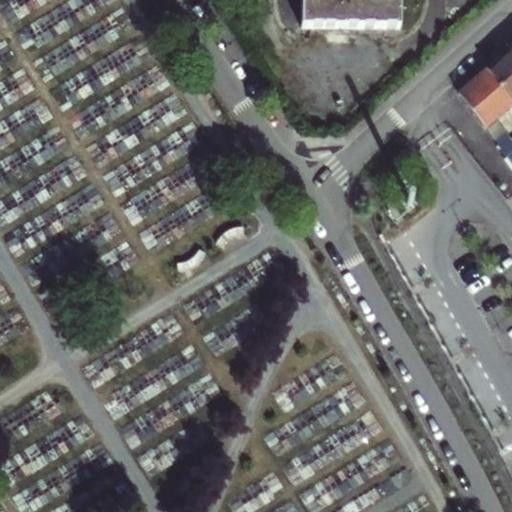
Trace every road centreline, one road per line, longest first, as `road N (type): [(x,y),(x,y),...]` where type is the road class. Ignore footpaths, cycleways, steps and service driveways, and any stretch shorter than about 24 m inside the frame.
road 1 (unclassified): [(492,511),(305,193)]
road 2 (unclassified): [(511,13),(305,193)]
road 3 (unclassified): [(305,193),(172,0)]
